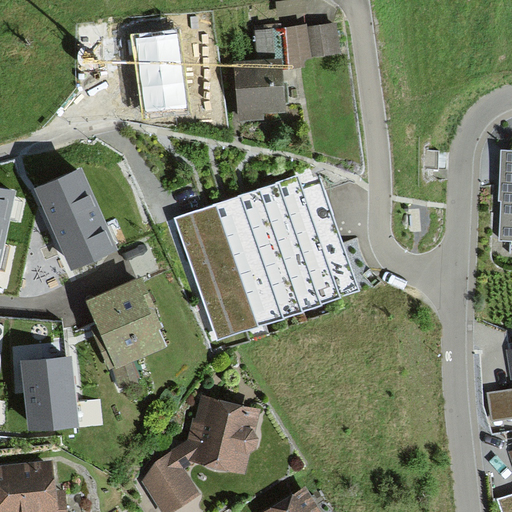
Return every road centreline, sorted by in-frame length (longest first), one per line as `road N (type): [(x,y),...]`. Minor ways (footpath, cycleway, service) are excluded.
road 1 (residential): [(451,270),(420,273),(387,260),(374,233),(349,0)]
road 2 (residential): [(451,270),(465,511)]
road 3 (residential): [(511,93),(479,110),(458,164),(451,270)]
